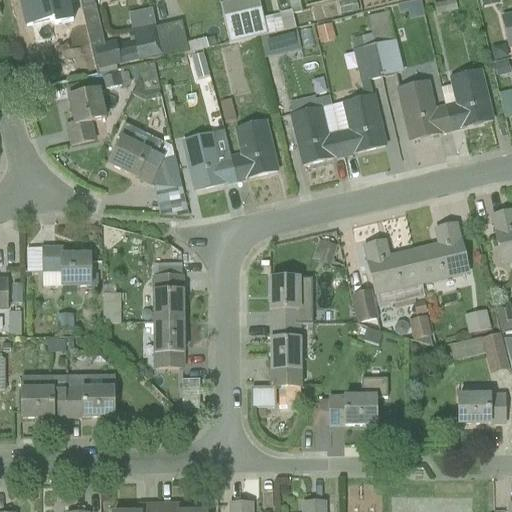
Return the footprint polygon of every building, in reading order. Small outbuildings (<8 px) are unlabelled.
[(20,0),(32,41),(79,29),(71,0),(20,0)] [(242,0),(240,0),(206,9),(216,48),(253,38),(242,0)] [(481,0),(465,0),(469,12),(483,8),(481,0)] [(138,15),(116,17),(118,33),(140,30),(138,15)] [(511,19),(503,22),(510,55),(511,55),(511,19)] [(356,42),(340,44),(346,101),(359,100),(357,81),(387,78),(383,46),(374,47),(371,20),(354,22),(356,42)] [(147,54),(170,50),(166,27),(143,31),(147,54)] [(305,50),(321,46),(316,29),(300,33),(305,50)] [(78,51),(88,49),(85,32),(74,34),(78,51)] [(141,32),(122,34),(124,51),(85,55),(87,74),(130,69),(128,51),(143,49),(141,32)] [(252,62),(279,57),(276,41),(249,45),(252,62)] [(191,44),(173,48),(176,58),(193,54),(191,44)] [(67,54),(69,80),(84,79),(82,52),(67,54)] [(136,69),(118,73),(124,99),(142,95),(136,69)] [(466,137),(497,129),(484,78),(453,85),(459,110),(466,137)] [(411,151),(444,142),(437,116),(430,90),(397,98),(411,151)] [(98,147),(96,133),(111,130),(104,98),(71,105),(77,131),(67,133),(71,152),(98,147)] [(357,162),(389,154),(376,104),(345,111),(351,137),(357,162)] [(444,142),(466,137),(459,110),(437,116),(444,142)] [(323,115),(291,123),(303,174),(335,167),(329,142),(323,115)] [(250,188),(281,180),(269,129),(237,137),(242,160),(250,188)] [(335,167),(357,162),(351,137),(329,142),(335,167)] [(195,202),(229,194),(221,165),(217,142),(183,150),(195,202)] [(110,173),(153,194),(168,165),(124,143),(110,173)] [(229,194),(250,188),(242,160),(221,165),(229,194)] [(511,273),(511,219),(492,224),(504,275),(511,273)] [(425,295),(472,283),(459,231),(435,237),(438,251),(415,257),(425,295)] [(425,295),(415,257),(392,263),(389,249),(364,255),(377,307),(425,295)] [(46,297),(97,298),(98,263),(63,262),(63,255),(46,255),(46,297)] [(0,321),(9,322),(10,288),(0,287),(0,321)] [(276,321),(306,321),(306,287),(276,287),(276,321)] [(337,298),(341,324),(360,321),(355,295),(337,298)] [(104,317),(103,300),(89,301),(90,318),(104,317)] [(154,300),(154,333),(189,332),(189,300),(154,300)] [(511,332),(510,315),(483,317),(484,335),(511,332)] [(472,337),(470,317),(450,319),(452,339),(472,337)] [(396,322),(397,341),(415,340),(414,321),(396,322)] [(155,364),(190,364),(189,332),(154,333),(155,364)] [(493,371),(485,339),(466,344),(475,376),(493,371)] [(274,382),(307,382),(307,347),(275,347),(274,382)] [(168,384),(166,415),(181,416),(183,384),(168,384)] [(75,429),(75,385),(27,385),(27,429),(75,429)] [(75,429),(120,429),(120,385),(75,385),(75,429)] [(238,413),(259,412),(258,393),(237,394),(238,413)] [(302,432),(332,431),(330,402),(301,403),(302,432)] [(462,434),(506,435),(507,404),(463,403),(462,434)] [(333,437),(383,437),(383,404),(333,404),(333,437)] [(332,492),(333,511),(364,511),(364,491),(332,492)]
